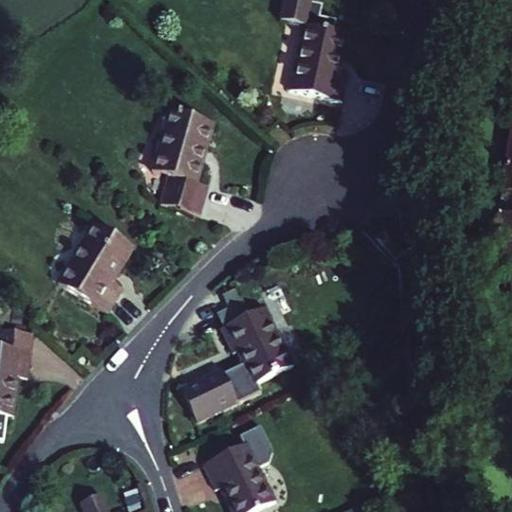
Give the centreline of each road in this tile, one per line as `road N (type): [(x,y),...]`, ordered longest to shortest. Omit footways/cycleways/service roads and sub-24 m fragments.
road 1 (residential): [(116,366),(242,249),(376,145),(398,89),(416,0)]
road 2 (residential): [(116,366),(35,456),(1,511)]
road 3 (residential): [(169,511),(116,366)]
